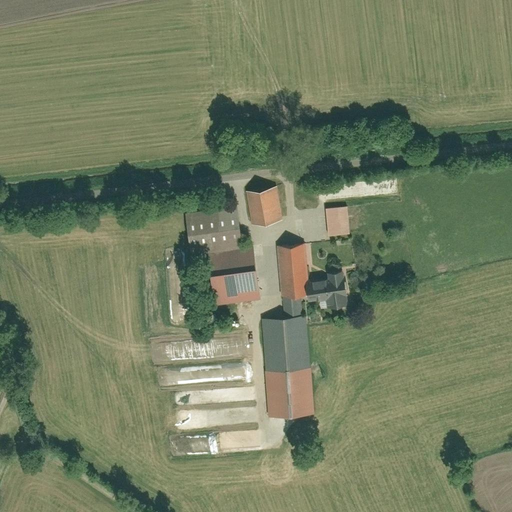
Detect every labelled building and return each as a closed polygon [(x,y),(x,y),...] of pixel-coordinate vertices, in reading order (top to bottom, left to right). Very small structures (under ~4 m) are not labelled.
[(250,195),(253,226),(284,223),(280,191),(250,195)] [(327,211),(329,237),(352,236),(350,209),(327,211)] [(240,212),(185,216),(188,251),(243,247),(240,212)] [(282,296),(285,296),(286,319),(264,320),(270,417),(317,414),(311,317),(302,318),(301,295),(311,294),(308,245),(278,247),(282,296)] [(218,264),(219,302),(268,300),(267,252),(252,252),(252,263),(218,264)] [(313,303),(323,302),(323,309),(348,307),(348,301),(354,300),(352,276),(346,276),(346,270),(332,271),(332,277),(311,279),(313,303)]
